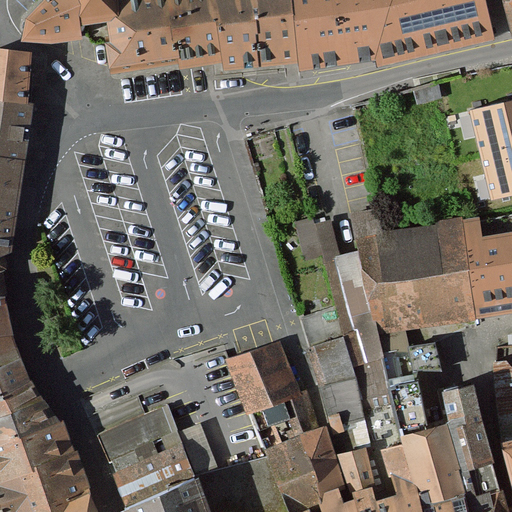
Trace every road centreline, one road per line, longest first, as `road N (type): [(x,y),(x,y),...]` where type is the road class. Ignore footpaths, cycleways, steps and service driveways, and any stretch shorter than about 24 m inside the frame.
road 1 (residential): [(89,117),(34,188),(21,269),(28,316),(113,511)]
road 2 (residential): [(89,117),(231,111),(373,87),(511,51)]
road 3 (residential): [(0,28),(89,117)]
